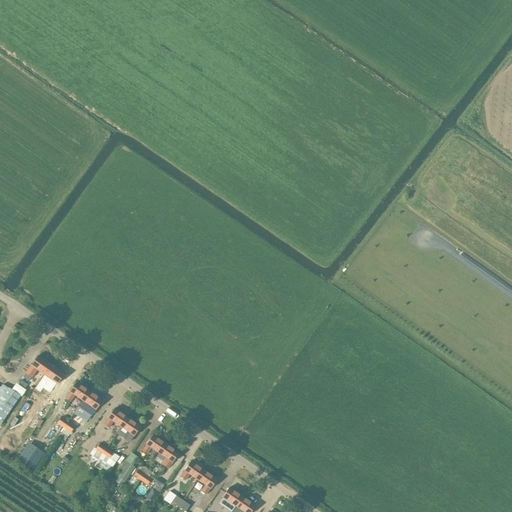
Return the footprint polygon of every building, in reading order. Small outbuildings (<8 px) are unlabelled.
[(37,356),(25,373),(31,378),(32,378),(37,370),(44,374),(51,365),(37,356)] [(51,365),(44,374),(51,379),(45,387),(52,392),(57,384),(64,374),(51,365)] [(22,382),(19,386),(25,390),(27,386),(22,382)] [(69,391),(65,398),(71,402),(75,395),(83,400),(89,392),(75,382),(69,391)] [(0,425),(20,396),(2,384),(0,387),(0,425)] [(89,392),(83,400),(90,406),(86,412),(91,416),(96,409),(102,401),(89,392)] [(31,423),(39,427),(50,404),(42,400),(31,423)] [(107,418),(108,418),(103,424),(109,428),(113,421),(120,427),(121,427),(127,418),(114,409),(107,418)] [(61,417),(57,424),(63,428),(64,428),(68,422),(68,421),(61,417)] [(121,427),(120,427),(116,433),(125,438),(124,439),(129,442),(134,436),(140,427),(127,418),(121,427)] [(68,422),(64,428),(70,433),(75,426),(68,422)] [(146,444),(141,450),(147,454),(151,448),(159,453),(165,444),(152,435),(146,444)] [(29,443),(17,459),(33,470),(44,453),(29,443)] [(92,458),(88,465),(91,466),(105,447),(99,443),(95,448),(94,447),(89,454),(91,455),(90,457),(92,458)] [(165,444),(159,453),(160,453),(157,458),(162,461),(160,463),(168,468),(172,462),(173,462),(179,453),(165,444)] [(105,447),(91,466),(93,467),(94,465),(97,468),(101,462),(106,465),(111,468),(119,457),(105,447)] [(122,487),(135,467),(126,461),(120,468),(122,470),(114,481),(122,487)] [(184,470),(179,477),(185,481),(190,474),(197,479),(203,470),(190,461),(184,470)] [(138,470),(128,484),(131,486),(128,489),(132,492),(140,480),(141,480),(145,474),(149,468),(146,467),(143,466),(140,467),(137,469),(138,470)] [(203,470),(197,479),(205,484),(200,491),(206,495),(210,488),(211,488),(217,480),(203,470)] [(145,474),(141,480),(147,485),(151,479),(145,474)] [(164,485),(153,478),(148,485),(159,493),(164,485)] [(222,497),(218,503),(224,507),(230,511),(231,511),(236,506),(242,497),(229,488),(222,497)] [(169,492),(165,498),(164,500),(170,504),(172,502),(178,507),(182,501),(169,492)] [(242,497),(236,506),(243,511),(242,511),(251,511),(255,506),(242,497)] [(182,501),(178,507),(186,511),(190,506),(182,501)]
